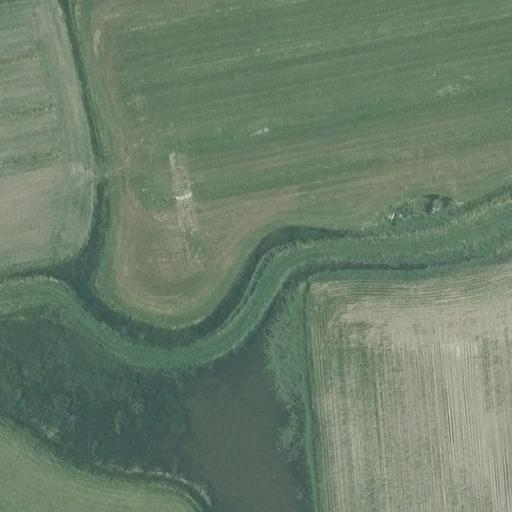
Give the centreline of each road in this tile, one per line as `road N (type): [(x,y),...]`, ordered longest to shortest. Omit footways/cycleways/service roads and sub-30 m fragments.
road 1 (track): [(0,299),(48,294),(122,350),(194,356),(229,338),(275,272),(294,259),(438,243),(511,216)]
road 2 (residential): [(511,44),(235,97)]
road 3 (residential): [(235,97),(0,143)]
